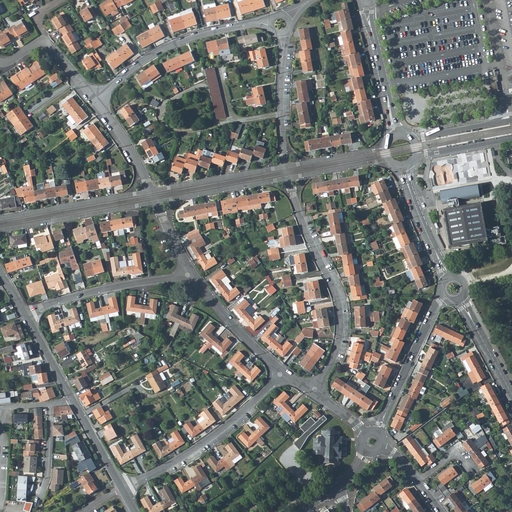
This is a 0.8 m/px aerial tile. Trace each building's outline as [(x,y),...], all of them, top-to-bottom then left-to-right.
[(117,8),(117,7),(120,6),(116,0),(107,0),(99,5),(105,15),(117,8)] [(158,12),(164,9),(161,4),(159,0),(155,3),(158,12)] [(237,3),(241,15),(253,11),(249,0),(245,0),(244,1),(243,0),(237,0),(236,0),(237,3)] [(249,0),(253,11),(265,7),(262,0),(249,0)] [(216,7),(218,19),(231,16),(227,1),(223,1),(224,5),(216,7)] [(153,14),(158,12),(155,3),(150,6),(153,14)] [(216,7),(215,3),(202,6),(206,22),(218,19),(216,7)] [(93,17),(96,15),(91,7),(88,9),(88,8),(80,13),(86,22),(93,18),(93,17)] [(348,8),(335,11),(337,22),(341,21),(350,19),(348,8)] [(185,28),(197,24),(193,13),(181,16),(185,28)] [(57,30),(60,29),(62,32),(71,27),(67,21),(65,22),(60,15),(52,20),(57,30)] [(169,20),(173,32),(185,28),(181,16),(169,20)] [(341,21),(343,31),(350,30),(353,29),(350,19),(341,21)] [(14,25),(14,26),(9,29),(14,39),(18,36),(19,39),(29,33),(22,21),(14,25)] [(125,31),(130,28),(125,22),(122,24),(121,25),(125,31)] [(121,25),(116,27),(120,33),(120,35),(125,32),(125,31),(121,25)] [(147,32),(153,43),(164,37),(158,26),(147,32)] [(79,47),(76,41),(72,34),(74,33),(71,27),(62,32),(64,36),(62,37),(67,47),(70,51),(74,48),(75,50),(79,47)] [(112,30),(115,36),(120,33),(116,27),(112,30)] [(310,39),(308,27),(298,29),(300,40),(310,39)] [(11,40),(14,39),(9,29),(3,32),(4,35),(0,37),(0,44),(2,48),(12,43),(11,40)] [(350,30),(343,31),(340,32),(341,36),(338,37),(340,44),(352,41),(350,30)] [(136,38),(142,49),(153,43),(147,32),(136,38)] [(240,46),(264,41),(263,33),(238,38),(240,46)] [(95,50),(103,45),(98,38),(93,42),(90,43),(92,46),(95,50)] [(219,51),(228,49),(226,39),(217,41),(219,51)] [(300,40),(302,51),(309,50),(312,49),(310,39),(300,40)] [(208,43),(210,53),(219,51),(217,41),(208,43)] [(346,56),(355,53),(352,41),(340,44),(343,56),(346,56)] [(134,54),(126,44),(116,52),(124,62),(134,54)] [(252,56),(256,55),(257,60),(267,58),(265,49),(251,52),(252,56)] [(299,52),(301,62),(311,60),(315,60),(313,53),(309,53),(309,50),(302,51),(299,52)] [(106,59),(113,69),(124,62),(116,52),(106,59)] [(185,65),(193,62),(189,52),(181,56),(185,65)] [(355,53),(346,56),(348,67),(361,64),(358,53),(355,53)] [(101,67),(99,64),(94,56),(91,58),(90,57),(83,62),(89,72),(96,67),(98,70),(101,67)] [(163,64),(168,72),(185,65),(181,56),(163,64)] [(259,69),(269,67),(267,58),(257,60),(259,69)] [(311,60),(301,62),(303,72),(313,71),(311,60)] [(29,69),(27,67),(24,69),(33,83),(46,74),(37,61),(32,64),(33,66),(29,69)] [(361,64),(348,67),(350,75),(354,74),(354,78),(361,77),(364,76),(361,64)] [(153,66),(145,71),(153,82),(161,77),(153,66)] [(20,91),(33,83),(24,69),(21,72),(22,74),(17,76),(16,75),(11,78),(20,91)] [(145,71),(136,77),(142,86),(143,86),(145,89),(153,83),(153,82),(145,71)] [(55,81),(59,78),(56,74),(49,79),(52,83),(55,81)] [(349,86),(350,91),(363,88),(361,77),(354,78),(347,80),(349,86)] [(296,82),(298,92),(308,91),(312,90),(310,79),(296,82)] [(0,101),(12,94),(4,81),(1,83),(2,85),(0,85),(0,101)] [(262,87),(252,89),(255,98),(264,96),(262,87)] [(363,88),(350,91),(353,103),(360,101),(366,100),(363,88)] [(310,101),(308,91),(298,92),(300,103),(310,101)] [(264,96),(255,98),(256,103),(257,107),(267,105),(264,96)] [(70,116),(80,108),(72,98),(62,106),(70,116)] [(362,112),(372,110),(369,99),(366,100),(360,101),(362,112)] [(310,101),(300,103),(297,104),(299,114),(308,113),(312,112),(310,101)] [(7,115),(14,126),(27,117),(19,106),(7,115)] [(50,115),(57,110),(54,106),(47,111),(50,115)] [(129,106),(121,112),(126,119),(134,114),(129,106)] [(88,118),(80,108),(70,116),(78,126),(88,118)] [(140,114),(142,113),(140,110),(134,114),(126,119),(131,127),(139,121),(137,118),(141,115),(140,114)] [(374,120),(372,110),(362,112),(363,116),(360,117),(361,123),(374,120)] [(302,128),(311,126),(308,113),(299,114),(302,128)] [(21,136),(34,127),(27,117),(14,126),(21,136)] [(93,124),(84,132),(91,142),(101,134),(93,124)] [(72,130),(66,135),(69,138),(75,133),(72,130)] [(71,141),(77,137),(75,133),(69,138),(71,141)] [(352,143),(350,133),(340,135),(342,145),(352,143)] [(99,152),(109,144),(101,134),(91,142),(99,152)] [(320,148),(331,146),(329,137),(329,134),(324,135),(325,138),(318,139),(320,148)] [(342,145),(340,135),(329,137),(331,146),(342,145)] [(18,143),(20,145),(28,140),(26,137),(18,143)] [(157,145),(155,141),(152,142),(150,139),(141,143),(146,152),(155,147),(157,145)] [(306,151),(320,148),(318,139),(304,142),(306,151)] [(263,159),(266,150),(256,146),(254,151),(252,155),(263,159)] [(146,152),(150,160),(159,155),(155,147),(146,152)] [(254,151),(242,147),(240,154),(239,157),(250,161),(252,155),(254,151)] [(187,160),(184,167),(195,172),(197,165),(200,158),(202,153),(202,152),(198,150),(196,156),(189,154),(187,160)] [(226,157),(225,160),(236,164),(239,157),(240,154),(228,150),(226,157)] [(200,158),(197,165),(209,169),(211,163),(212,160),(206,158),(207,155),(202,153),(200,158)] [(226,157),(214,153),(212,160),(211,163),(222,167),(225,160),(226,157)] [(187,160),(176,157),(171,170),(181,174),(184,167),(187,160)] [(122,181),(127,181),(125,171),(120,172),(120,176),(110,178),(112,187),(122,185),(122,181)] [(350,187),(360,185),(359,176),(348,178),(350,187)] [(112,187),(110,178),(98,180),(100,189),(112,187)] [(348,178),(337,180),(339,189),(345,188),(346,192),(350,191),(350,187),(348,178)] [(66,186),(68,194),(72,194),(69,180),(62,180),(61,186),(66,186)] [(100,189),(98,180),(86,182),(88,191),(100,189)] [(337,180),(326,181),(328,191),(329,196),(333,195),(332,190),(339,189),(337,180)] [(383,180),(370,186),(374,195),(378,193),(387,190),(383,180)] [(326,181),(311,184),(313,194),(317,193),(328,191),(326,181)] [(76,184),(77,193),(88,191),(86,182),(76,184)] [(45,190),(47,199),(57,197),(56,188),(51,188),(50,184),(44,185),(45,190)] [(34,191),(33,186),(29,187),(20,188),(21,194),(23,194),(24,197),(25,203),(36,201),(34,191)] [(68,194),(66,186),(61,186),(56,188),(57,197),(68,195),(68,194)] [(450,247),(488,240),(487,238),(487,233),(481,203),(463,206),(462,203),(462,200),(480,197),(478,187),(441,194),(442,204),(447,203),(447,206),(447,208),(443,209),(450,247)] [(24,197),(23,194),(21,194),(20,188),(15,189),(18,196),(18,197),(24,197)] [(36,201),(47,199),(45,190),(34,191),(36,201)] [(378,193),(382,203),(391,200),(387,190),(378,193)] [(261,204),(276,201),(275,193),(269,195),(269,192),(260,194),(261,204)] [(261,204),(260,194),(248,196),(250,209),(262,207),(261,204)] [(18,197),(18,196),(0,200),(0,209),(1,209),(1,210),(16,207),(16,205),(21,203),(18,197)] [(248,196),(236,199),(238,208),(242,207),(243,211),(250,209),(248,196)] [(238,212),(238,208),(236,199),(221,201),(223,214),(238,212)] [(393,199),(391,200),(382,203),(386,215),(398,210),(393,199)] [(216,202),(206,204),(208,214),(211,213),(212,217),(218,216),(216,202)] [(196,216),(208,214),(206,204),(194,206),(196,216)] [(194,206),(184,208),(184,211),(179,212),(180,219),(196,216),(194,206)] [(328,210),(329,214),(328,215),(330,225),(339,223),(337,213),(340,213),(339,208),(331,210),(328,210)] [(403,221),(398,210),(386,215),(389,222),(392,221),(394,224),(400,222),(403,221)] [(122,220),(124,229),(124,232),(130,231),(129,228),(134,228),(136,227),(135,220),(133,221),(132,218),(122,220)] [(112,231),(124,229),(122,220),(110,222),(112,231)] [(110,222),(100,223),(101,233),(102,233),(103,236),(109,235),(108,232),(112,231),(110,222)] [(339,223),(330,225),(332,235),(335,235),(347,233),(345,222),(342,223),(339,223)] [(394,224),(391,226),(392,227),(388,228),(392,238),(405,233),(400,222),(394,224)] [(268,232),(275,228),(273,223),(266,227),(268,232)] [(84,240),(88,239),(96,242),(99,241),(94,224),(84,227),(81,228),(81,227),(74,229),(77,239),(82,238),(84,239),(84,240)] [(284,237),(294,235),(292,226),(283,228),(284,237)] [(489,228),(490,232),(491,238),(492,245),(502,243),(502,244),(506,243),(504,236),(500,237),(498,226),(490,228),(489,228)] [(64,238),(61,229),(53,232),(56,241),(64,238)] [(199,230),(194,231),(185,235),(188,240),(193,238),(199,234),(199,230)] [(335,235),(337,245),(351,243),(349,232),(347,233),(335,235)] [(409,244),(405,233),(392,238),(397,249),(403,247),(409,244)] [(39,235),(33,237),(35,244),(37,248),(40,247),(42,252),(55,248),(50,234),(45,236),(45,234),(39,236),(39,235)] [(203,254),(199,248),(205,244),(202,238),(200,234),(199,234),(193,238),(195,242),(189,245),(197,258),(203,254)] [(26,244),(27,244),(25,235),(11,237),(12,247),(18,246),(18,248),(27,247),(26,244)] [(296,244),(294,235),(284,237),(286,246),(296,244)] [(351,243),(337,245),(339,256),(342,255),(351,254),(353,253),(351,243)] [(409,244),(403,247),(408,257),(417,254),(412,243),(409,244)] [(127,267),(128,275),(143,273),(140,254),(144,253),(141,244),(139,244),(137,244),(138,254),(133,254),(134,259),(126,261),(127,267)] [(72,247),(65,249),(65,251),(60,253),(62,261),(62,263),(62,264),(70,262),(72,270),(75,269),(81,289),(85,287),(78,266),(75,256),(72,247)] [(197,258),(204,271),(217,263),(213,257),(212,258),(209,251),(203,254),(197,258)] [(111,260),(114,277),(128,275),(127,267),(126,261),(119,262),(118,257),(111,258),(110,252),(103,253),(105,261),(111,260)] [(10,270),(10,272),(33,265),(30,257),(27,258),(26,254),(21,255),(22,260),(6,265),(8,270),(10,270)] [(306,263),(305,254),(295,256),(295,257),(291,257),(293,266),(296,265),(306,263)] [(357,258),(352,259),(351,254),(342,255),(344,266),(358,263),(357,258)] [(421,265),(417,254),(408,257),(404,259),(406,264),(410,263),(412,269),(419,266),(421,265)] [(96,275),(105,272),(101,260),(83,265),(86,275),(96,272),(96,275)] [(296,265),(298,274),(308,272),(306,263),(296,265)] [(358,263),(344,266),(346,277),(349,276),(358,274),(360,274),(358,263)] [(419,266),(412,269),(410,270),(414,280),(423,276),(419,266)] [(231,282),(222,270),(210,279),(219,291),(230,283),(231,282)] [(67,281),(64,271),(60,273),(60,275),(47,279),(51,290),(57,288),(58,293),(66,290),(64,282),(67,281)] [(349,276),(351,286),(360,285),(358,274),(349,276)] [(426,285),(423,276),(414,280),(418,289),(426,285)] [(42,295),(46,293),(42,281),(26,286),(30,296),(35,294),(36,295),(41,293),(42,295)] [(320,290),(318,281),(305,283),(306,290),(309,289),(310,292),(320,290)] [(219,291),(228,302),(240,293),(235,287),(234,289),(230,283),(219,291)] [(351,286),(352,297),(354,297),(354,301),(365,299),(364,294),(361,294),(361,291),(364,291),(363,284),(360,285),(351,286)] [(305,293),(307,300),(311,299),(312,300),(321,299),(320,290),(310,292),(305,293)] [(143,305),(136,304),(136,297),(129,296),(127,311),(137,312),(136,316),(141,317),(143,305)] [(104,315),(119,312),(116,297),(108,299),(110,306),(103,307),(104,315)] [(140,324),(144,324),(145,317),(146,313),(156,315),(158,300),(151,299),(150,306),(143,305),(141,317),(140,324)] [(255,311),(245,299),(234,309),(244,321),(250,316),(255,311)] [(419,314),(423,305),(414,301),(413,304),(410,302),(407,308),(419,314)] [(103,307),(96,309),(94,302),(86,303),(91,321),(105,318),(104,315),(103,307)] [(183,317),(176,314),(179,307),(172,304),(166,318),(176,322),(170,334),(174,336),(178,327),(179,324),(183,317)] [(66,326),(80,322),(76,307),(69,309),(71,316),(64,318),(66,326)] [(328,317),(326,308),(317,310),(317,311),(318,319),(328,317)] [(365,317),(364,308),(355,309),(356,318),(365,317)] [(402,318),(403,318),(411,322),(414,324),(419,314),(407,308),(402,318)] [(60,330),(59,328),(66,326),(64,318),(60,319),(58,314),(55,315),(55,313),(48,316),(52,332),(60,330)] [(192,332),(193,330),(199,316),(192,313),(189,320),(183,317),(179,324),(183,326),(182,329),(190,333),(192,332)] [(244,321),(254,331),(265,321),(261,316),(260,317),(257,313),(252,318),(250,316),(244,321)] [(365,317),(356,318),(357,329),(370,328),(369,321),(374,320),(374,321),(380,321),(380,320),(383,319),(383,316),(382,316),(374,317),(365,317)] [(271,321),(273,324),(261,338),(272,348),(282,337),(283,336),(280,333),(274,340),(271,337),(279,328),(274,324),(279,319),(275,317),(271,321)] [(328,317),(318,319),(314,320),(316,329),(320,328),(322,328),(330,327),(328,317)] [(406,332),(411,322),(403,318),(398,328),(406,332)] [(15,334),(18,341),(25,338),(20,325),(16,326),(15,323),(2,328),(3,333),(7,332),(8,334),(10,335),(15,334)] [(208,341),(200,350),(203,353),(209,347),(211,344),(216,338),(211,333),(216,328),(210,323),(201,334),(208,341)] [(434,334),(435,333),(447,339),(451,330),(438,324),(433,334),(434,334)] [(402,342),(406,332),(398,328),(395,327),(390,336),(393,338),(396,339),(402,342)] [(461,340),(463,336),(451,330),(447,339),(462,346),(464,341),(461,340)] [(299,345),(305,338),(302,332),(295,341),(299,345)] [(280,344),(284,339),(282,337),(272,348),(283,357),(293,346),(288,342),(283,347),(280,344)] [(227,354),(224,352),(232,343),(227,338),(221,343),(216,338),(211,344),(222,354),(219,357),(222,360),(227,354)] [(373,354),(366,352),(365,354),(362,353),(365,341),(358,339),(357,343),(354,343),(352,353),(372,358),(373,356),(373,354)] [(400,353),(405,343),(402,342),(396,339),(394,344),(392,349),(400,353)] [(33,350),(30,342),(20,345),(21,346),(23,353),(33,350)] [(61,358),(70,353),(63,342),(55,347),(61,358)] [(222,354),(211,344),(209,347),(210,349),(212,347),(221,355),(222,354)] [(325,351),(315,344),(307,354),(317,362),(325,351)] [(395,363),(400,353),(392,349),(389,348),(385,346),(383,351),(387,353),(385,358),(395,363)] [(293,353),(297,356),(302,350),(297,347),(293,353)] [(438,352),(430,347),(422,363),(431,367),(438,352)] [(33,350),(23,353),(25,360),(25,361),(35,358),(33,350)] [(84,368),(92,363),(89,356),(85,350),(76,354),(84,368)] [(447,359),(454,356),(452,351),(445,355),(447,359)] [(463,361),(465,359),(472,371),(480,366),(474,355),(472,351),(461,357),(463,361)] [(240,362),(245,356),(240,352),(230,362),(239,370),(236,373),(238,375),(246,367),(240,362)] [(352,353),(349,363),(351,363),(350,368),(357,370),(360,357),(364,358),(364,360),(368,361),(369,359),(372,360),(372,358),(352,353)] [(300,364),(310,372),(317,362),(307,354),(300,364)] [(465,359),(463,361),(469,372),(472,371),(465,359)] [(431,367),(422,363),(415,379),(423,383),(431,367)] [(161,372),(169,367),(167,364),(159,368),(146,376),(155,393),(166,387),(162,381),(165,379),(161,372)] [(42,374),(41,365),(30,367),(31,376),(32,376),(42,374)] [(392,369),(384,365),(379,375),(388,379),(392,369)] [(256,366),(251,372),(249,370),(246,367),(238,375),(241,377),(243,375),(251,382),(262,371),(256,366)] [(486,378),(480,366),(472,371),(477,381),(478,382),(486,378)] [(79,390),(87,386),(82,375),(85,374),(91,370),(89,367),(80,372),(81,375),(73,379),(79,390)] [(477,381),(472,371),(469,372),(468,373),(473,383),(477,381)] [(357,378),(361,381),(365,375),(361,372),(360,375),(359,374),(357,378)] [(47,373),(42,374),(32,376),(33,382),(34,381),(39,381),(39,384),(49,383),(47,373)] [(375,385),(383,389),(388,379),(379,375),(375,385)] [(104,385),(112,380),(110,376),(102,380),(104,385)] [(337,379),(332,387),(341,393),(346,385),(337,379)] [(423,383),(415,379),(407,395),(414,398),(416,399),(419,392),(422,386),(423,383)] [(346,385),(341,393),(350,399),(355,391),(357,387),(349,381),(346,385)] [(495,395),(488,383),(481,387),(487,400),(495,395)] [(355,391),(350,399),(359,405),(364,397),(370,387),(367,385),(361,395),(355,391)] [(244,397),(235,386),(230,390),(235,396),(229,401),(234,406),(244,397)] [(47,390),(46,387),(33,389),(33,391),(21,393),(22,399),(39,397),(41,402),(44,401),(56,397),(52,388),(47,390)] [(456,390),(461,398),(465,396),(468,394),(466,390),(463,391),(461,387),(460,388),(456,390)] [(85,406),(99,399),(93,388),(79,396),(85,406)] [(229,401),(235,396),(230,390),(224,395),(229,401)] [(12,404),(11,397),(18,396),(18,391),(14,392),(0,393),(0,405),(10,404),(12,404)] [(282,415),(290,407),(284,402),(289,397),(284,392),(274,402),(279,407),(277,410),(282,415)] [(453,403),(459,400),(453,393),(448,396),(452,402),(453,403)] [(406,414),(414,398),(407,395),(405,394),(398,410),(406,414)] [(218,400),(223,406),(229,401),(224,395),(218,400)] [(499,403),(495,395),(487,400),(491,408),(499,403)] [(440,403),(444,408),(452,402),(448,396),(440,403)] [(375,401),(373,403),(364,397),(359,405),(368,411),(369,409),(373,411),(378,403),(375,401)] [(213,405),(223,416),(234,406),(229,401),(223,406),(218,400),(213,405)] [(491,408),(496,415),(503,411),(499,403),(491,408)] [(138,404),(129,409),(130,412),(140,407),(138,404)] [(288,416),(295,423),(308,410),(303,405),(295,413),(290,407),(282,415),(286,418),(288,416)] [(62,415),(61,406),(53,407),(54,416),(62,415)] [(70,406),(61,406),(62,415),(62,421),(67,421),(66,415),(74,414),(70,406)] [(108,410),(104,412),(101,406),(93,411),(97,418),(98,418),(102,423),(112,417),(108,410)] [(42,411),(44,411),(43,408),(40,408),(30,408),(31,413),(33,413),(35,439),(43,439),(42,422),(43,422),(42,411)] [(202,413),(204,416),(197,420),(200,424),(204,430),(215,422),(207,410),(202,413)] [(398,410),(390,426),(399,430),(406,414),(398,410)] [(509,422),(503,411),(496,415),(499,422),(497,423),(500,429),(504,426),(503,425),(509,422)] [(13,415),(13,423),(25,423),(25,415),(13,415)] [(311,418),(300,428),(305,433),(293,444),(300,451),(308,437),(327,420),(324,416),(316,423),(311,418)] [(263,441),(265,440),(262,436),(271,428),(260,417),(255,422),(260,428),(255,433),(263,441)] [(412,431),(422,424),(419,420),(409,428),(412,431)] [(188,432),(192,438),(204,430),(200,424),(194,428),(190,422),(184,426),(185,427),(188,432)] [(448,430),(443,433),(449,440),(459,432),(451,422),(445,426),(448,430)] [(63,424),(54,425),(54,432),(54,433),(54,436),(64,435),(64,431),(63,424)] [(470,455),(478,449),(479,448),(488,441),(479,425),(472,430),(475,434),(479,431),(484,441),(479,445),(474,437),(470,440),(470,439),(462,444),(470,455)] [(511,427),(511,425),(503,429),(510,441),(511,439),(511,427)] [(321,457),(321,463),(326,463),(326,461),(330,461),(334,462),(334,464),(338,464),(338,458),(341,459),(342,456),(346,456),(347,441),(342,440),(342,438),(339,437),(339,432),(335,432),(335,430),(334,429),(333,428),(329,428),(326,431),(326,432),(322,431),(322,437),(319,436),(319,439),(314,439),(313,454),(318,455),(318,457),(321,457)] [(441,430),(440,429),(434,433),(434,435),(437,438),(443,433),(441,430)] [(64,431),(64,435),(65,441),(77,435),(74,431),(68,434),(68,431),(64,431)] [(172,451),(185,443),(177,431),(171,434),(173,438),(175,441),(169,445),(172,451)] [(255,433),(249,438),(244,433),(239,437),(249,448),(256,441),(262,446),(265,444),(263,441),(255,433)] [(433,441),(438,448),(449,440),(443,433),(437,438),(433,441)] [(134,458),(146,451),(137,434),(130,438),(136,448),(130,451),(134,458)] [(80,462),(91,457),(83,441),(81,442),(77,435),(65,441),(66,446),(71,443),(72,447),(80,462)] [(421,450),(413,440),(410,435),(402,441),(413,456),(421,450)] [(490,435),(490,436),(488,438),(494,449),(497,448),(490,435)] [(415,438),(413,440),(421,450),(423,448),(415,438)] [(40,441),(30,440),(29,444),(27,444),(26,451),(24,451),(24,456),(26,456),(28,457),(35,457),(35,452),(39,452),(40,441)] [(492,449),(488,441),(479,448),(481,450),(487,446),(489,450),(492,449)] [(153,446),(160,458),(172,451),(169,445),(162,448),(159,442),(153,446)] [(226,447),(230,453),(224,457),(231,467),(235,465),(234,463),(242,457),(231,443),(226,447)] [(111,448),(121,465),(134,458),(130,451),(123,455),(118,445),(111,448)] [(480,452),(478,449),(470,455),(480,468),(488,463),(483,457),(486,454),(483,450),(480,452)] [(428,455),(426,457),(421,450),(413,456),(421,466),(426,462),(428,465),(436,459),(431,453),(428,455)] [(28,457),(26,456),(25,473),(37,474),(39,457),(35,457),(28,457)] [(225,466),(228,470),(231,467),(224,457),(218,461),(214,456),(207,460),(216,472),(225,466)] [(81,472),(88,468),(90,472),(97,468),(91,457),(80,462),(76,464),(81,472)] [(198,491),(200,490),(197,484),(201,482),(202,484),(209,480),(200,465),(193,469),(197,476),(191,480),(195,486),(198,491)] [(451,467),(438,477),(442,482),(443,484),(457,474),(451,467)] [(60,485),(63,485),(64,470),(54,470),(52,491),(55,491),(59,489),(60,485)] [(468,487),(474,495),(482,489),(491,482),(495,478),(490,471),(468,487)] [(90,494),(99,488),(89,473),(80,479),(90,494)] [(395,484),(389,476),(379,484),(385,491),(395,484)] [(19,485),(35,486),(36,478),(20,477),(19,485)] [(191,480),(185,483),(181,477),(175,481),(182,493),(195,486),(191,480)] [(482,489),(484,492),(493,485),(491,482),(482,489)] [(374,491),(378,496),(385,491),(379,484),(372,489),(374,491)] [(160,489),(166,499),(160,502),(163,509),(176,502),(167,486),(160,489)] [(415,499),(407,489),(400,494),(408,504),(415,499)] [(451,495),(453,493),(461,503),(464,501),(456,490),(454,491),(451,494),(451,495)] [(374,491),(367,497),(373,504),(380,499),(378,496),(374,491)] [(446,498),(454,509),(461,503),(453,493),(451,495),(446,498)] [(160,502),(153,506),(148,496),(141,500),(147,511),(158,511),(159,511),(163,509),(160,502)] [(362,511),(373,504),(367,497),(360,502),(360,503),(357,505),(362,511)] [(405,506),(407,510),(410,507),(413,511),(420,506),(415,499),(408,504),(405,506)] [(31,511),(33,503),(26,501),(24,510),(31,511)] [(461,503),(465,509),(466,510),(470,508),(464,501),(461,503)] [(456,511),(464,511),(466,510),(465,509),(461,503),(454,509),(456,511)]
